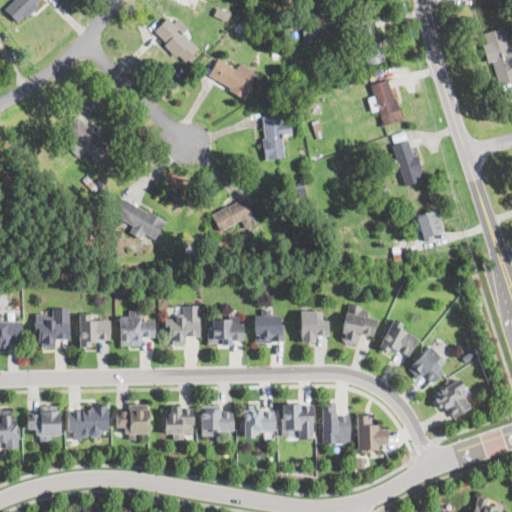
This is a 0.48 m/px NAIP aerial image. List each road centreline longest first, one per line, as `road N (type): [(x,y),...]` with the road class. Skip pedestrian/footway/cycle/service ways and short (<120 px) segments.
road 1 (residential): [(511,435),(353,502),(308,507),(121,478),(67,479),(0,499)]
road 2 (residential): [(432,463),(392,395),(347,374),(0,377)]
road 3 (residential): [(511,290),(423,0)]
road 4 (residential): [(118,0),(87,40),(0,104)]
road 5 (residential): [(189,144),(87,40)]
